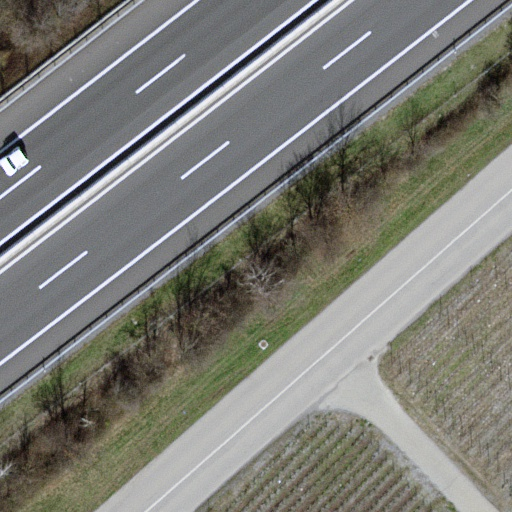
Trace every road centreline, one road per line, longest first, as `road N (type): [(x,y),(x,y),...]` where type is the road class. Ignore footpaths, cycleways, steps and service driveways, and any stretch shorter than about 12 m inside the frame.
road 1 (motorway): [(0,318),(411,0)]
road 2 (unclassified): [(143,511),(511,189)]
road 3 (motorway): [(253,0),(0,196)]
